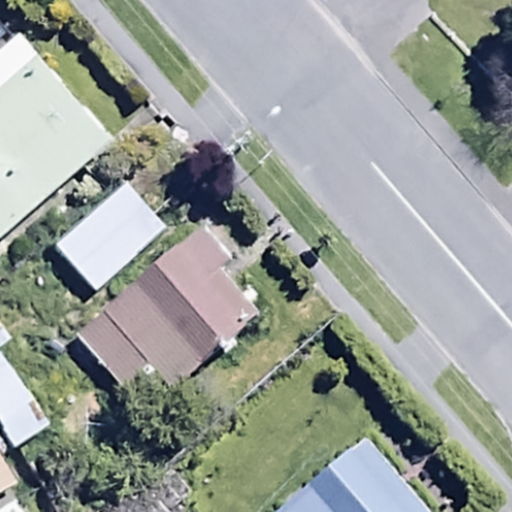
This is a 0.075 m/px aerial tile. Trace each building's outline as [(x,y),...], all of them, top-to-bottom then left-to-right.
[(0,238),(110,140),(18,36),(0,51),(0,238)] [(164,232),(120,182),(50,245),(94,294),(164,232)] [(231,255),(200,221),(74,335),(139,407),(249,308),(214,269),(231,255)] [(0,361),(0,430),(10,448),(41,430),(0,361)] [(417,511),(355,439),(270,511),(417,511)] [(0,487),(10,482),(0,464),(0,487)] [(156,511),(143,494),(120,511),(156,511)]
